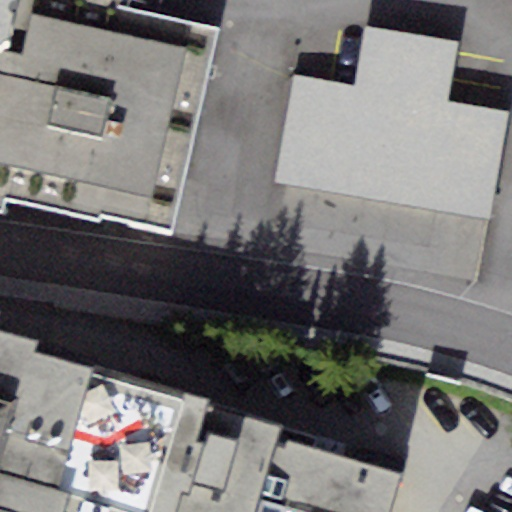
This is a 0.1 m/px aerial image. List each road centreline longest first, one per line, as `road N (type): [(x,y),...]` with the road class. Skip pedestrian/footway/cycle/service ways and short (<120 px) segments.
road 1 (residential): [(503,336),(392,310),(0,246)]
road 2 (unknown): [(228,0),(285,64),(267,290)]
road 3 (residential): [(228,0),(435,16),(511,47)]
